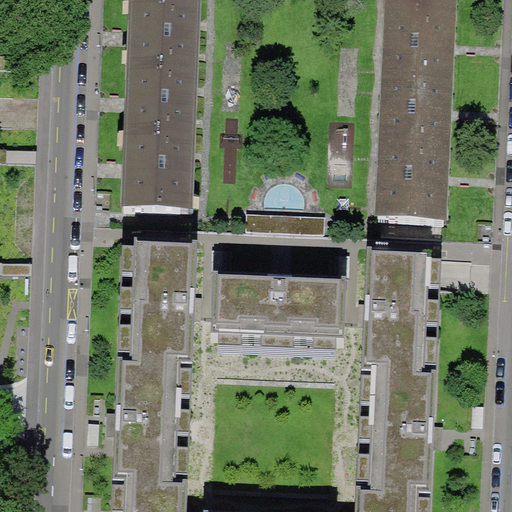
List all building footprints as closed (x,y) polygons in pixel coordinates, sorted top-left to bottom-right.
[(196,0),(126,0),(127,10),(196,13),(196,0)] [(450,0),(385,0),(385,7),(394,7),(394,21),(450,23),(451,3),(450,0)] [(193,78),(196,13),(127,10),(126,24),(129,24),(128,48),(127,61),(124,61),(124,75),(193,78)] [(450,23),(394,21),(393,35),(384,34),(382,73),(391,73),(391,87),(447,89),(448,69),(450,23)] [(190,144),(193,78),(124,75),(123,90),(126,90),(125,115),(124,127),(122,127),(121,141),(190,144)] [(381,100),(379,138),(388,139),(388,153),(444,155),(445,132),(447,89),(391,87),(390,100),(381,100)] [(122,196),(121,217),(190,219),(190,205),(188,205),(190,144),(121,141),(121,155),(123,155),(122,196)] [(432,216),(441,217),(442,195),(444,155),(388,153),(387,166),(378,166),(375,227),(431,229),(432,216)] [(245,220),(244,236),(320,239),(321,223),(245,220)] [(129,367),(180,369),(180,371),(192,371),(194,321),(196,285),(197,250),(134,248),(134,256),(130,361),(129,367)] [(361,378),(373,378),(424,381),(424,379),(428,290),(430,260),(367,257),(365,292),(364,327),(361,378)] [(213,281),(211,321),(211,342),(344,348),(344,327),(346,286),(280,284),(213,281)] [(175,490),(175,488),(180,371),(180,369),(129,367),(117,366),(115,427),(112,487),(124,488),(175,490)] [(424,381),(373,378),(368,495),(419,497),(418,500),(430,500),(433,439),(436,379),(424,379),(424,381)] [(175,490),(124,488),(123,511),(186,511),(187,488),(175,488),(175,490)] [(417,511),(418,500),(419,497),(368,495),(356,494),(355,511),(417,511)]
